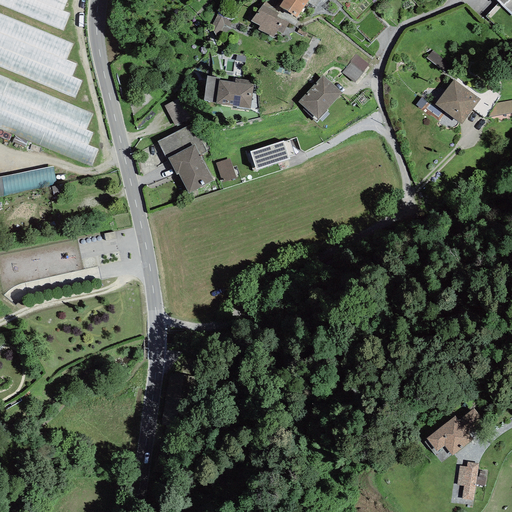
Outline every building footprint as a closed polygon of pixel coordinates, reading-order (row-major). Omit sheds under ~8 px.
[(67,0),(0,0),(0,5),(62,31),(69,15),(62,12),(67,0)] [(288,0),(279,15),(296,28),(314,1),(321,5),(324,0),(288,0)] [(511,0),(488,0),(511,21),(511,20),(511,0)] [(261,9),(251,25),(259,30),(257,34),(273,42),(283,23),(261,9)] [(0,70),(74,102),(82,83),(71,79),(76,67),(64,62),(71,46),(0,16),(0,70)] [(228,33),(228,20),(216,20),(216,33),(228,33)] [(319,42),(312,38),(302,58),(309,62),(319,42)] [(451,66),(432,51),(425,60),(444,74),(451,66)] [(369,66),(355,55),(340,72),(354,83),(369,66)] [(236,56),(235,63),(244,64),(245,57),(236,56)] [(0,132),(90,168),(97,153),(86,148),(91,135),(85,132),(92,114),(0,77),(0,132)] [(342,99),(323,80),(297,106),(316,125),(342,99)] [(253,89),(218,84),(216,108),(250,112),(253,89)] [(479,103),(453,84),(435,108),(461,127),(479,103)] [(145,106),(152,100),(149,96),(142,103),(145,106)] [(191,118),(181,99),(164,108),(174,127),(191,118)] [(511,101),(496,104),(487,120),(511,115),(511,101)] [(283,141),(248,153),(254,172),(289,160),(283,141)] [(194,149),(167,163),(187,200),(214,185),(194,149)] [(236,180),(230,160),(215,165),(221,185),(236,180)] [(0,178),(0,202),(56,191),(50,169),(0,178)] [(104,233),(106,240),(116,238),(114,231),(104,233)] [(198,377),(169,373),(161,424),(190,428),(198,377)] [(455,416),(426,438),(437,452),(444,446),(452,456),(488,427),(473,408),(458,420),(455,416)] [(178,447),(157,444),(154,471),(175,474),(178,447)] [(478,463),(467,462),(466,467),(459,466),(457,485),(463,486),(462,499),(473,501),(478,463)] [(479,473),(478,482),(486,483),(487,473),(479,473)]
